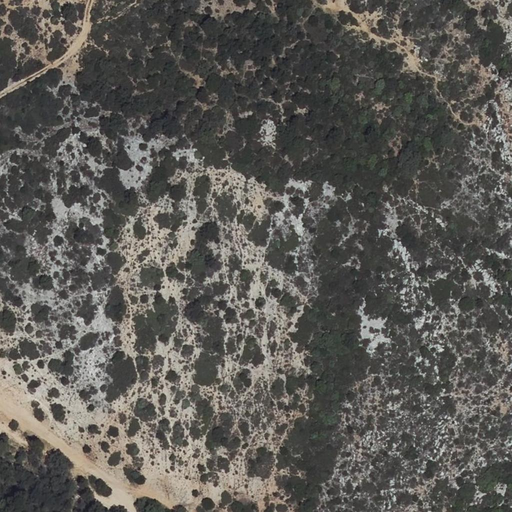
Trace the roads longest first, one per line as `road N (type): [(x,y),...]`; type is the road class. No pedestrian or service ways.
road 1 (track): [(0,95),(63,58),(81,39),(90,0)]
road 2 (track): [(114,482),(0,408)]
